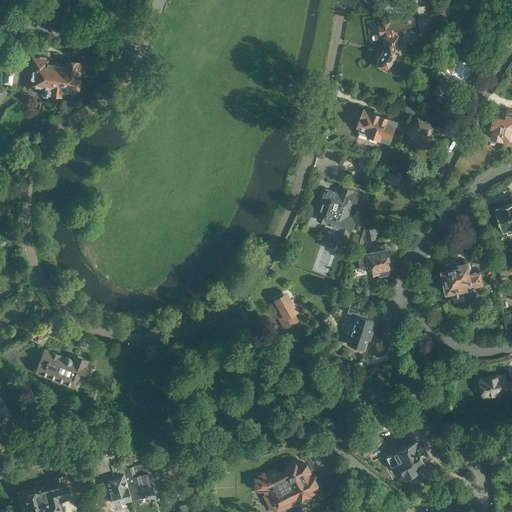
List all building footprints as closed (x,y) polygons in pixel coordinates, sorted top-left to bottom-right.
[(438,14),(449,17),(453,6),(442,2),(438,14)] [(386,49),(378,63),(379,63),(379,65),(388,70),(389,69),(390,69),(399,53),(401,52),(398,34),(417,31),(414,18),(381,23),(381,28),(382,28),(383,28),(384,29),(387,45),(387,46),(387,47),(386,48),(386,49)] [(451,72),(455,74),(454,77),(454,80),(460,83),(462,82),(464,79),(464,80),(470,70),(472,66),(472,64),(463,58),(463,57),(453,51),(443,67),(451,72)] [(50,94),(55,62),(49,61),(49,59),(46,59),(47,57),(39,55),(39,58),(33,57),(28,87),(42,89),(42,92),(44,95),(47,95),(50,94)] [(5,69),(17,70),(19,60),(11,59),(10,62),(7,62),(5,69)] [(55,62),(50,94),(62,95),(63,90),(64,90),(64,91),(65,91),(66,92),(67,92),(68,92),(69,93),(70,93),(71,92),(72,92),(73,92),(74,87),(78,88),(82,62),(67,59),(66,63),(55,62)] [(17,70),(5,69),(3,83),(12,85),(12,81),(17,82),(19,71),(17,70)] [(365,109),(358,126),(360,127),(359,131),(360,133),(368,136),(370,135),(370,137),(379,140),(380,138),(391,142),(399,121),(365,109)] [(503,138),(511,140),(511,133),(511,115),(506,114),(506,119),(494,118),(493,126),(490,128),(488,134),(491,136),(493,137),(492,137),(503,139),(503,138)] [(409,139),(426,147),(429,142),(433,133),(432,132),(435,125),(419,117),(418,118),(414,116),(406,133),(410,135),(409,136),(410,136),(409,139)] [(345,244),(355,217),(349,214),(352,204),(355,206),(360,194),(352,191),(353,190),(344,186),(341,195),(326,189),(323,198),(324,198),(319,212),(320,213),(318,219),(320,219),(327,222),(326,224),(327,224),(327,225),(330,226),(330,225),(341,229),(341,230),(338,240),(344,243),(345,244)] [(505,231),(507,231),(508,234),(511,233),(511,202),(497,207),(497,209),(496,212),(497,216),(500,217),(505,231)] [(375,227),(365,229),(367,240),(377,239),(375,227)] [(377,247),(375,248),(375,249),(365,251),(365,253),(359,254),(361,266),(367,265),(369,274),(379,272),(382,274),(388,272),(390,270),(390,266),(389,258),(390,258),(388,248),(387,248),(386,243),(377,244),(377,247)] [(494,273),(491,258),(484,259),(487,274),(494,273)] [(510,258),(500,261),(501,268),(505,267),(511,265),(510,258)] [(484,285),(481,272),(471,274),(468,262),(460,264),(460,263),(456,264),(456,267),(442,270),(447,293),(451,292),(453,299),(464,297),(463,290),(468,289),(468,288),(473,287),(484,285)] [(511,265),(505,267),(501,268),(498,268),(500,277),(511,274),(511,265)] [(283,325),(295,318),(290,311),(293,310),(293,309),(294,308),(288,296),(286,297),(284,295),(275,300),(279,309),(275,311),(283,325)] [(347,344),(363,349),(373,320),(366,318),(369,310),(350,304),(347,312),(357,315),(347,344)] [(14,346),(1,355),(6,361),(14,364),(18,352),(14,346)] [(85,366),(87,361),(74,356),(72,361),(71,361),(71,360),(71,359),(70,358),(69,357),(68,357),(67,357),(66,357),(65,357),(65,358),(64,358),(45,350),(41,361),(40,361),(36,370),(37,371),(56,379),(55,380),(62,383),(63,382),(80,388),(88,367),(85,366)] [(349,372),(347,364),(335,367),(337,375),(349,372)] [(511,397),(511,379),(507,381),(505,373),(479,378),(483,399),(509,394),(510,397),(511,397)] [(367,443),(374,449),(382,439),(376,433),(367,443)] [(425,466),(424,463),(419,455),(423,453),(417,440),(393,453),(405,476),(425,466)] [(131,497),(123,468),(121,462),(112,465),(109,456),(91,461),(95,475),(113,470),(114,475),(107,478),(114,502),(131,497)] [(256,476),(254,476),(255,489),(257,489),(257,491),(264,491),(265,491),(266,492),(271,491),(277,504),(272,506),(275,511),(302,498),(300,494),(316,486),(311,476),(307,478),(305,473),(308,471),(303,462),(300,464),(297,459),(284,465),(286,471),(284,472),(283,472),(279,474),(276,469),(267,474),(256,474),(256,476)] [(123,468),(131,497),(154,491),(146,462),(138,464),(139,468),(134,469),(133,465),(123,468)] [(39,488),(45,511),(61,511),(63,511),(60,500),(68,498),(67,493),(70,492),(68,482),(67,482),(65,474),(50,477),(52,486),(41,489),(41,488),(40,488),(39,488)] [(45,511),(39,488),(21,493),(26,511),(45,511)]
